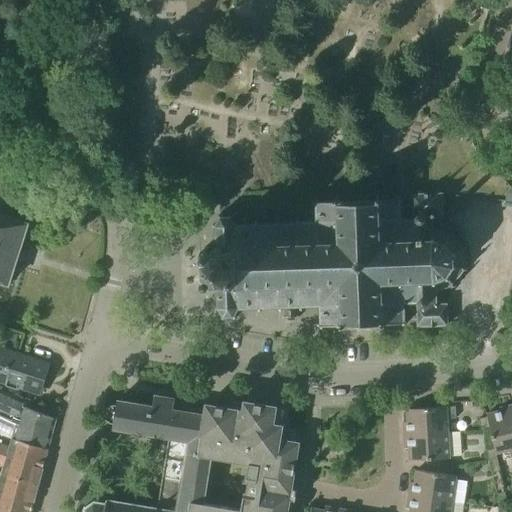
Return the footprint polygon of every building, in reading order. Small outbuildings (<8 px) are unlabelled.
[(417,326),(447,325),(446,303),(436,304),(436,291),(452,285),(454,287),(455,285),(454,283),(463,269),(466,270),(467,268),(464,267),(463,250),(466,249),(466,247),(462,248),(453,235),(455,234),(453,232),(452,234),(434,228),(433,216),(444,215),(443,193),(412,194),(413,200),(400,199),(400,197),(399,196),(398,199),(380,199),(380,194),(372,196),(339,196),(338,196),(336,196),(336,201),(319,201),(319,198),(316,198),(316,202),(313,202),(313,205),(317,205),(317,222),(300,223),(301,218),(298,218),(298,223),(278,223),(278,219),(275,219),(275,223),(269,223),(237,224),(234,224),(230,218),(229,217),(221,217),(219,218),(216,225),(215,227),(216,245),(214,245),(215,250),(203,251),(204,283),(215,283),(216,310),(223,315),(225,316),(232,316),(234,315),(240,308),(279,306),(279,309),(284,309),(284,316),(298,316),(297,309),(302,309),(302,306),(320,305),(320,325),(341,324),(341,328),(384,327),(384,323),(408,322),(408,321),(417,320),(417,326)] [(28,223),(9,217),(0,213),(0,281),(8,284),(28,223)] [(0,379),(22,387),(41,393),(45,380),(43,380),(48,364),(29,358),(0,348),(0,379)] [(0,433),(11,438),(12,438),(48,449),(56,418),(54,417),(54,418),(23,405),(24,401),(0,390),(0,433)] [(210,457),(198,455),(205,414),(172,409),(174,398),(155,395),(153,405),(117,400),(116,406),(114,406),(108,408),(106,417),(111,421),(114,422),(113,429),(169,438),(164,469),(176,471),(207,476),(210,457)] [(188,511),(286,511),(289,497),(288,497),(289,489),(290,490),(298,442),(280,439),(282,425),(273,423),(276,406),(245,401),(243,410),(207,404),(205,414),(198,455),(210,457),(249,463),(241,509),(202,502),(191,501),(188,511)] [(511,406),(511,405),(500,408),(500,411),(486,414),(487,416),(490,428),(494,448),(496,453),(510,450),(511,459),(511,406)] [(404,434),(448,432),(447,418),(456,418),(455,406),(446,406),(406,409),(407,421),(403,421),(404,434)] [(481,430),(490,428),(487,416),(479,418),(481,430)] [(404,434),(405,448),(409,448),(409,460),(449,458),(448,432),(404,434)] [(0,454),(43,466),(48,449),(12,438),(11,438),(9,447),(0,444),(0,454)] [(496,453),(494,448),(486,450),(489,461),(497,459),(496,453)] [(2,474),(38,484),(43,466),(0,454),(0,463),(4,465),(2,472),(2,474)] [(497,459),(489,461),(492,473),(500,471),(497,459)] [(83,511),(188,511),(191,501),(202,502),(205,484),(207,476),(176,471),(164,469),(162,476),(157,506),(107,498),(106,502),(95,501),(95,499),(93,500),(94,501),(86,507),(85,506),(84,507),(85,508),(83,511)] [(408,495),(452,501),(456,476),(416,470),(414,482),(410,481),(408,495)] [(0,490),(34,501),(38,484),(2,474),(2,472),(0,478),(0,490)] [(0,510),(6,511),(30,511),(34,501),(0,490),(0,510)] [(408,495),(406,508),(410,508),(409,511),(450,511),(452,501),(408,495)]
